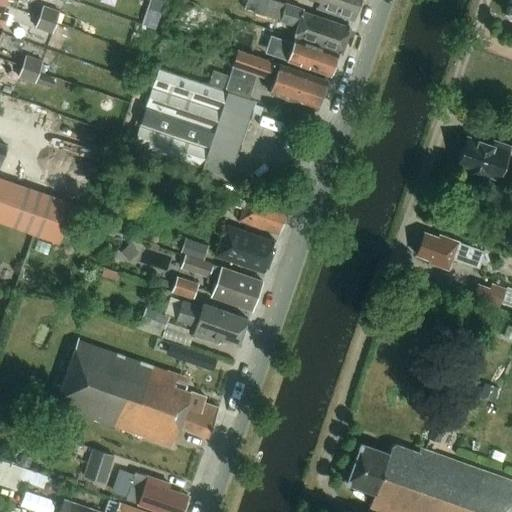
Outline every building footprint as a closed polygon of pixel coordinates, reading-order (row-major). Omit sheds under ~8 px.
[(246,0),(244,9),(244,10),(263,16),(269,0),(268,0),(246,0)] [(359,0),(320,0),(324,1),(321,10),(352,21),(359,0)] [(5,6),(0,4),(0,26),(4,28),(8,15),(3,13),(5,6)] [(285,6),(280,22),(297,28),(294,36),(297,37),(296,39),(338,53),(341,54),(350,29),(298,11),(299,9),(285,4),(285,6)] [(176,27),(186,31),(194,8),(184,5),(176,27)] [(59,13),(42,7),(34,29),(50,34),(55,23),(67,27),(69,19),(58,14),(59,13)] [(270,37),(266,48),(290,57),(288,61),(330,76),(338,53),(296,39),(294,45),(270,37)] [(208,85),(248,98),(256,76),(273,82),(269,93),(316,109),(326,82),(279,66),(237,52),(229,77),(213,71),(208,85)] [(42,62),(25,56),(17,78),(34,84),(42,62)] [(248,98),(208,85),(207,87),(159,71),(134,146),(229,178),(255,102),(248,99),(248,98)] [(55,79),(38,73),(34,84),(51,90),(55,79)] [(511,156),(511,150),(497,145),(495,149),(467,139),(458,166),(468,169),(466,175),(482,181),(484,175),(499,180),(507,155),(511,156)] [(210,179),(190,172),(182,194),(199,200),(196,208),(217,216),(223,199),(232,202),(235,195),(217,189),(214,195),(205,192),(210,179)] [(0,221),(59,243),(59,242),(76,248),(89,212),(72,206),(73,204),(0,179),(0,221)] [(289,204),(249,190),(238,222),(278,235),(289,204)] [(265,275),(275,243),(225,226),(215,257),(265,275)] [(478,269),(483,253),(457,244),(457,243),(440,237),(439,240),(424,235),(416,256),(431,261),(430,264),(447,271),(451,259),(478,269)] [(208,246),(185,238),(180,253),(203,261),(208,246)] [(129,246),(121,253),(126,259),(134,251),(129,246)] [(262,283),(221,269),(184,256),(179,269),(207,278),(205,283),(215,287),(211,298),(252,312),(262,283)] [(198,286),(176,278),(171,293),(192,301),(198,286)] [(489,288),(476,283),(471,296),(498,306),(505,289),(490,283),(489,288)] [(246,320),(203,305),(201,309),(182,303),(175,322),(195,329),(193,336),(219,345),(222,341),(238,346),(246,320)] [(163,336),(170,316),(146,308),(141,321),(137,320),(134,327),(163,336)] [(208,438),(217,409),(204,404),(205,399),(185,392),(187,385),(177,382),(179,377),(77,342),(55,407),(171,448),(178,428),(208,438)] [(194,364),(197,356),(187,353),(184,360),(194,364)] [(440,443),(444,431),(432,427),(428,439),(440,443)] [(368,509),(376,511),(510,511),(511,508),(511,482),(419,450),(417,454),(394,446),(390,448),(388,455),(360,445),(345,484),(373,495),(368,509)] [(113,457),(91,450),(83,476),(105,483),(113,457)] [(0,485),(16,491),(23,470),(0,462),(0,485)] [(182,511),(187,497),(166,490),(169,483),(135,471),(124,501),(156,511),(182,511)] [(139,511),(119,505),(116,511),(97,511),(63,500),(58,511),(139,511)]
